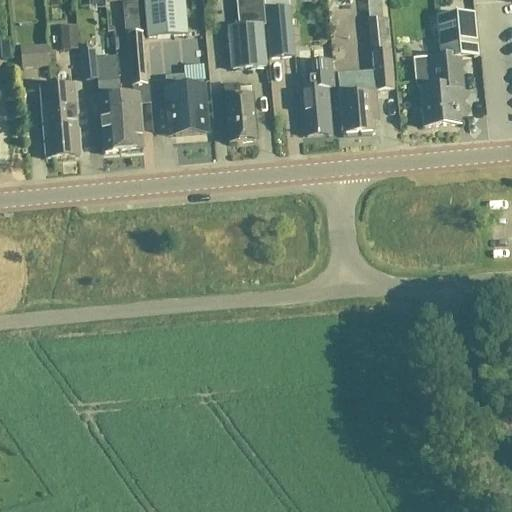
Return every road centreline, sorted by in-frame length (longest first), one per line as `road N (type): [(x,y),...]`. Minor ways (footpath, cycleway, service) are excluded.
road 1 (unclassified): [(0,326),(343,294)]
road 2 (tertiary): [(0,203),(334,171)]
road 3 (unclassified): [(510,511),(460,429),(441,288)]
road 4 (tertiary): [(334,171),(511,155)]
road 5 (unclassified): [(343,294),(334,171)]
